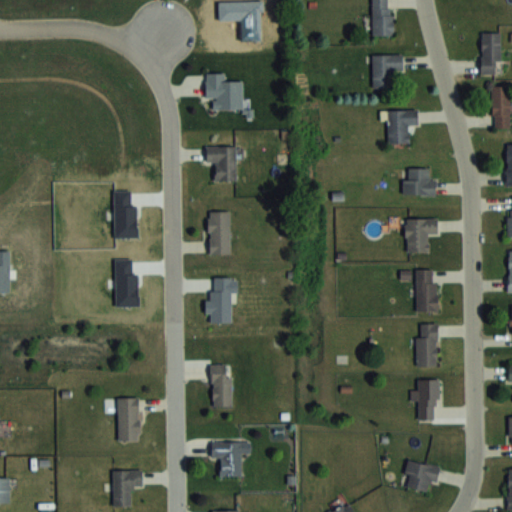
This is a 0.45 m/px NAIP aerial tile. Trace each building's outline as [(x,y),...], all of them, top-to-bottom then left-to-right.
[(371,0),(371,34),(392,34),(391,0),(371,0)] [(500,31),(481,31),(481,72),(500,72),(500,31)] [(373,86),(392,86),(392,70),(401,70),(401,53),(373,53),(373,86)] [(217,109),(241,109),(241,85),(209,85),(209,97),(217,97),(217,109)] [(511,127),(511,85),(492,85),(492,127),(511,127)] [(387,142),(409,142),(409,125),(417,125),(417,109),(387,109),(387,142)] [(236,180),(236,146),(205,146),(205,162),(215,162),(215,180),(236,180)] [(434,194),(434,167),(403,167),(403,194),(434,194)] [(230,210),(209,210),(209,253),(230,253),(230,210)] [(406,217),(406,251),(428,251),(428,235),(437,235),(437,217),(406,217)] [(415,310),(437,310),(437,268),(415,268),(415,310)] [(237,276),(209,276),(209,313),(210,313),(209,321),(231,322),(231,301),(237,301),(237,276)] [(437,322),(416,322),(416,365),(437,365),(437,322)] [(231,364),(210,364),(210,407),(231,407),(231,364)] [(439,378),(417,378),(417,389),(412,389),(412,399),(418,399),(418,418),(439,418),(439,378)] [(118,439),(139,439),(139,396),(118,396),(118,439)] [(242,441),(211,441),(211,458),(220,458),(220,476),(242,476),(242,441)] [(431,492),(439,466),(409,457),(401,483),(431,492)] [(113,505),(132,505),(132,486),(141,486),(141,468),(113,468),(113,505)] [(9,476),(0,476),(0,502),(9,502),(9,476)] [(355,511),(349,501),(329,511),(355,511)]
